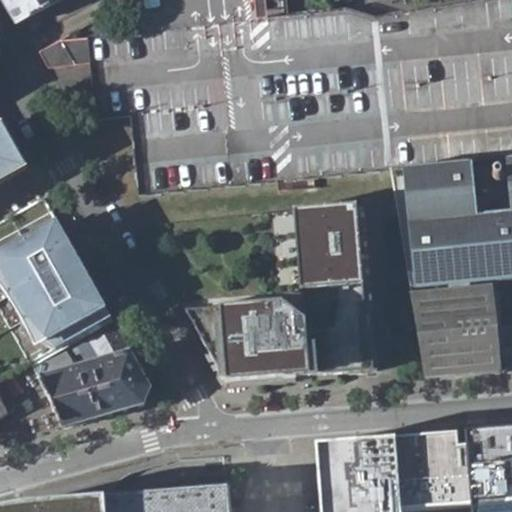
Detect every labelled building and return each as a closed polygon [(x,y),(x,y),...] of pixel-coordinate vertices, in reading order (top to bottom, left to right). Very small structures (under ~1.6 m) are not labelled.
[(3,0),(20,31),(67,4),(65,0),(3,0)] [(138,196),(393,169),(469,163),(508,159),(511,158),(511,0),(461,0),(374,14),(344,6),(257,19),(257,0),(144,0),(137,4),(138,38),(92,41),(95,95),(97,117),(132,115),(138,196)] [(41,55),(50,70),(78,69),(64,43),(41,55)] [(0,182),(28,167),(4,123),(0,125),(0,182)] [(412,286),(413,289),(511,278),(511,158),(508,159),(511,200),(511,212),(475,216),(469,163),(393,169),(399,205),(401,215),(407,251),(408,259),(412,286)] [(0,223),(0,374),(4,373),(7,380),(34,364),(61,348),(65,345),(69,343),(73,341),(78,338),(113,317),(46,199),(0,223)] [(368,207),(310,211),(315,290),(373,287),(368,207)] [(315,290),(310,211),(298,212),(306,304),(374,298),(374,292),(373,287),(315,290)] [(508,360),(501,290),(414,297),(426,370),(428,380),(502,375),(501,369),(500,360),(508,360)] [(306,304),(188,313),(229,383),(380,373),(374,298),(306,304)] [(35,365),(42,378),(68,427),(144,407),(154,390),(114,318),(79,339),(82,349),(83,351),(91,364),(82,367),(79,368),(72,357),(66,346),(61,350),(35,365)] [(66,346),(72,357),(83,351),(82,349),(79,339),(73,342),(69,344),(66,346)] [(0,387),(14,413),(22,409),(11,388),(7,380),(4,373),(0,374),(0,387)] [(0,429),(18,419),(14,413),(0,387),(0,429)] [(402,438),(316,446),(321,511),(396,511),(467,506),(467,511),(511,511),(511,429),(465,433),(466,447),(459,448),(458,435),(437,436),(402,438)] [(0,508),(0,511),(229,511),(227,488),(22,504),(0,508)]
